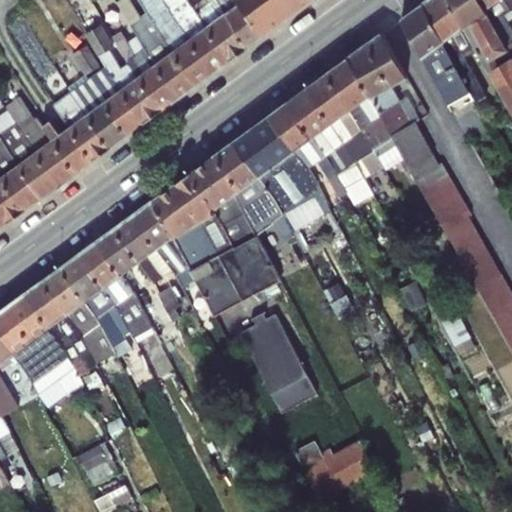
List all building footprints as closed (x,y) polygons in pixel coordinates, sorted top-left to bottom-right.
[(190,39),(164,0),(140,0),(147,11),(173,51),(190,39)] [(208,26),(193,5),(189,0),(164,0),(190,39),(208,26)] [(227,12),(219,0),(200,0),(193,5),(208,26),(227,12)] [(238,0),(219,0),(227,12),(240,2),(238,0)] [(264,35),(291,15),(280,0),(238,0),(240,2),(264,35)] [(280,0),(291,15),(311,0),(280,0)] [(464,26),(449,0),(427,0),(424,2),(445,40),(464,26)] [(486,7),(481,0),(449,0),(464,26),(489,12),(486,7)] [(489,12),(511,53),(511,27),(505,14),(511,9),(505,0),(495,0),(486,7),(489,12)] [(249,46),(264,35),(240,2),(227,12),(249,46)] [(445,40),(424,2),(402,18),(423,56),(424,55),(443,41),(445,40)] [(173,51),(147,11),(139,16),(140,17),(130,24),(138,37),(156,64),(173,51)] [(232,59),(249,46),(227,12),(208,26),(232,59)] [(511,53),(489,12),(464,26),(477,50),(511,111),(511,53)] [(138,76),(128,64),(121,68),(109,49),(115,46),(102,24),(86,33),(106,65),(122,88),(138,76)] [(214,72),(232,59),(208,26),(190,39),(214,72)] [(477,50),(464,26),(445,40),(443,41),(471,90),(473,98),(475,103),(488,95),(466,55),(477,50)] [(156,64),(138,37),(129,41),(122,31),(113,35),(128,64),(138,76),(156,64)] [(349,56),(371,94),(371,95),(392,85),(409,76),(382,31),(349,56)] [(197,84),(214,72),(190,39),(173,51),(197,84)] [(443,41),(424,55),(450,102),(452,104),(453,106),(455,108),(457,109),(458,110),(460,110),(462,110),(463,109),(465,108),(466,107),(466,105),(466,104),(466,102),(473,98),(471,90),(443,41)] [(72,53),(85,75),(100,66),(87,44),(72,53)] [(180,97),(197,84),(173,51),(156,64),(180,97)] [(328,71),(349,109),(350,109),(371,94),(349,56),(328,71)] [(163,109),(180,97),(156,64),(138,76),(163,109)] [(122,88),(106,65),(87,80),(103,102),(122,88)] [(328,71),(308,86),(333,122),(349,109),(328,71)] [(55,72),(40,81),(52,100),(67,91),(55,72)] [(146,122),(163,109),(138,76),(122,88),(146,122)] [(103,102),(87,80),(71,91),(87,114),(103,102)] [(392,85),(371,95),(405,158),(511,346),(511,289),(470,214),(472,213),(442,162),(434,155),(415,120),(421,118),(408,95),(400,100),(392,85)] [(308,86),(288,100),(313,136),(314,135),(333,122),(308,86)] [(129,134),(146,122),(122,88),(103,102),(129,134)] [(87,114),(71,91),(54,104),(69,127),(86,114),(87,114)] [(371,94),(350,109),(373,149),(374,149),(378,156),(379,156),(387,169),(405,158),(371,95),(371,94)] [(36,151),(61,133),(51,119),(43,125),(20,95),(5,106),(8,110),(36,151)] [(288,100),(272,113),(296,149),(313,136),(288,100)] [(111,147),(129,134),(103,102),(87,114),(86,114),(111,147)] [(373,149),(350,109),(349,109),(333,122),(314,135),(328,155),(347,191),(350,196),(355,194),(349,183),(364,176),(365,178),(379,169),(369,152),(373,149)] [(8,110),(0,115),(0,134),(19,163),(36,151),(8,110)] [(272,113),(234,140),(260,175),(296,149),(272,113)] [(93,160),(111,147),(86,114),(69,127),(93,160)] [(60,184),(93,160),(69,127),(61,133),(36,151),(60,184)] [(19,163),(0,134),(0,173),(2,176),(19,163)] [(296,149),(309,168),(317,161),(329,179),(338,197),(347,191),(328,155),(314,135),(313,136),(296,149)] [(234,140),(215,155),(240,189),(260,175),(234,140)] [(296,149),(260,175),(284,212),(293,231),(299,229),(330,205),(309,168),(296,149)] [(44,196),(60,184),(36,151),(19,163),(44,196)] [(215,155),(194,170),(214,209),(235,193),(240,189),(215,155)] [(25,210),(44,196),(19,163),(2,176),(1,176),(25,210)] [(153,200),(173,236),(215,212),(214,209),(194,170),(153,200)] [(296,238),(293,231),(284,212),(260,175),(240,189),(235,193),(258,234),(267,251),(296,238)] [(0,176),(0,209),(9,222),(25,210),(1,176),(0,176)] [(365,178),(349,183),(355,194),(355,206),(375,194),(365,178)] [(392,182),(379,189),(387,203),(400,196),(392,182)] [(235,193),(214,209),(215,212),(223,225),(236,218),(244,232),(231,239),(235,245),(235,246),(258,234),(235,193)] [(153,200),(132,215),(158,247),(173,236),(153,200)] [(0,228),(9,222),(0,209),(0,228)] [(223,225),(215,212),(173,236),(189,266),(191,268),(235,245),(231,239),(223,225)] [(132,215),(116,227),(140,260),(158,247),(132,215)] [(236,218),(223,225),(231,239),(244,232),(236,218)] [(116,227),(97,240),(122,274),(123,273),(140,260),(116,227)] [(235,245),(191,268),(215,315),(282,279),(267,251),(258,234),(235,246),(235,245)] [(177,275),(189,266),(173,236),(158,247),(140,260),(155,282),(173,269),(177,275)] [(97,240),(79,254),(104,286),(122,274),(97,240)] [(79,254),(61,267),(86,300),(104,287),(104,286),(79,254)] [(160,292),(155,282),(140,260),(123,273),(137,296),(153,326),(163,320),(152,300),(160,296),(160,292)] [(61,267),(44,279),(67,314),(68,313),(86,300),(61,267)] [(123,273),(122,274),(104,286),(104,287),(117,304),(132,334),(134,335),(153,326),(137,296),(123,273)] [(44,279),(28,291),(51,325),(67,314),(44,279)] [(417,280),(399,289),(410,312),(428,303),(417,280)] [(160,292),(160,296),(173,320),(182,316),(176,307),(182,304),(172,286),(160,292)] [(117,304),(104,287),(86,300),(98,318),(117,353),(119,357),(134,348),(128,337),(132,334),(117,304)] [(28,291),(0,311),(0,335),(13,353),(49,327),(51,325),(28,291)] [(86,300),(68,313),(84,335),(90,348),(97,363),(117,353),(98,318),(86,300)] [(456,308),(439,318),(455,347),(472,337),(456,308)] [(258,323),(241,332),(283,411),(318,393),(277,312),(267,317),(264,312),(255,317),(258,323)] [(84,335),(68,313),(67,314),(51,325),(49,327),(65,348),(67,347),(80,374),(90,371),(82,354),(90,348),(84,335)] [(65,348),(49,327),(13,353),(32,380),(39,394),(59,381),(67,395),(85,385),(80,374),(67,347),(65,348)] [(0,362),(13,353),(0,335),(0,362)] [(420,339),(408,345),(416,361),(428,354),(420,339)] [(449,362),(439,366),(444,377),(454,373),(449,362)] [(0,411),(17,442),(22,438),(17,430),(29,423),(0,374),(0,411)] [(448,389),(438,394),(448,414),(458,409),(448,389)] [(108,426),(122,419),(118,411),(101,420),(113,441),(129,432),(129,431),(114,438),(108,426)] [(122,419),(108,426),(114,438),(129,431),(123,418),(122,419)] [(235,445),(237,444),(230,429),(214,437),(222,452),(223,452),(235,445)] [(209,438),(191,447),(197,458),(215,449),(209,438)] [(255,438),(239,445),(253,472),(268,464),(255,438)] [(295,450),(321,500),(378,470),(361,438),(334,452),(331,446),(322,451),(315,439),(295,450)] [(101,443),(77,455),(91,483),(114,471),(107,459),(109,459),(101,443)] [(239,454),(235,445),(223,452),(227,460),(239,454)] [(0,488),(10,483),(3,469),(0,470),(0,488)] [(127,483),(96,498),(102,511),(107,511),(134,499),(127,483)]
